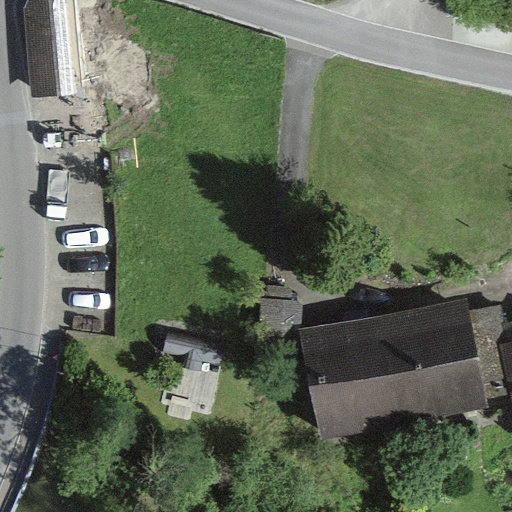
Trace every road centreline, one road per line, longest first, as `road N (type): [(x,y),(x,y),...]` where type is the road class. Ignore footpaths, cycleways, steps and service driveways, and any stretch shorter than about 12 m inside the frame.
road 1 (unclassified): [(0,431),(22,296),(0,76)]
road 2 (residential): [(511,76),(229,0)]
